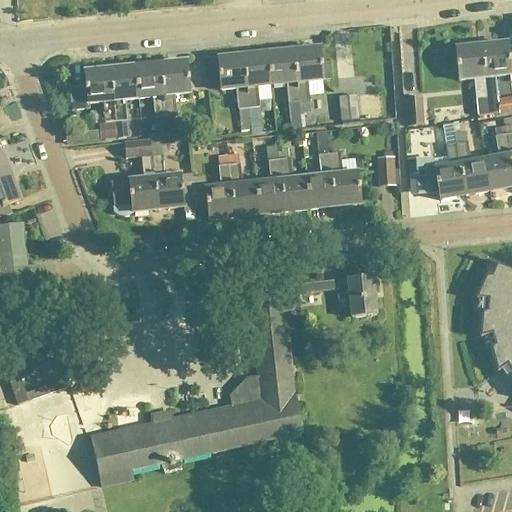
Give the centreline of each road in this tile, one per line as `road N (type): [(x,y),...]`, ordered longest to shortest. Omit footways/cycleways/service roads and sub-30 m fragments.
road 1 (residential): [(511,230),(95,267),(25,77),(21,46)]
road 2 (residential): [(21,46),(462,0)]
